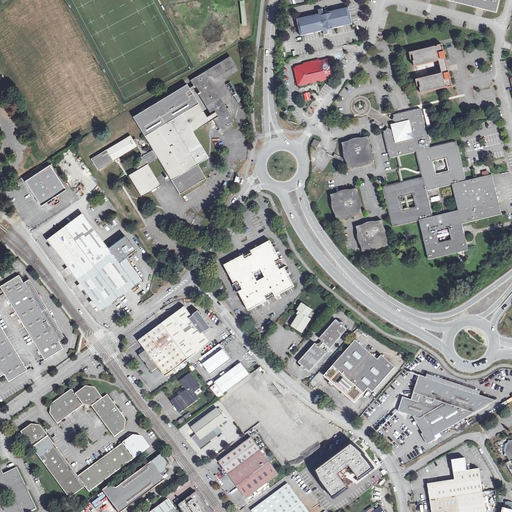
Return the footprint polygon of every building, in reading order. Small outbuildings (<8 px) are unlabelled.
[(446,0),(497,13),(499,0),(446,0)] [(353,24),(349,7),(324,13),(320,14),(297,19),(301,36),(323,31),(328,30),(353,24)] [(436,47),(410,53),(412,62),(414,62),(415,64),(415,67),(440,61),(443,73),(438,75),(424,79),(424,78),(417,80),(418,88),(419,89),(420,88),(422,94),(425,93),(425,92),(441,88),(441,89),(446,88),(446,87),(448,87),(448,88),(453,87),(449,71),(447,71),(446,68),(448,68),(442,45),(438,46),(438,47),(436,47)] [(211,114),(213,119),(219,115),(226,125),(233,120),(225,105),(222,105),(206,79),(206,75),(210,73),(213,73),(215,76),(235,64),(230,56),(190,80),(193,86),(195,88),(211,114)] [(295,70),(298,82),(335,72),(332,61),(331,61),(330,59),(319,62),(319,60),(304,64),(304,65),(296,67),(297,70),(295,70)] [(335,72),(298,82),(299,86),(332,78),(335,72)] [(225,105),(206,75),(206,79),(222,105),(225,105)] [(91,159),(98,170),(116,159),(137,147),(141,153),(137,166),(136,167),(137,170),(128,175),(141,196),(160,185),(148,164),(157,158),(178,193),(204,177),(197,164),(208,157),(192,131),(209,121),(206,117),(191,91),(189,88),(187,84),(133,116),(153,150),(149,152),(142,150),(135,139),(133,140),(130,135),(91,159)] [(310,95),(314,94),(314,89),(308,90),(309,92),(303,93),(304,101),(311,99),(310,95)] [(388,128),(386,131),(383,131),(390,158),(398,156),(416,151),(430,148),(428,139),(426,132),(420,108),(394,115),(394,118),(393,120),(397,123),(394,127),(392,130),(388,128)] [(219,115),(213,119),(219,129),(226,125),(219,115)] [(348,166),(349,169),(351,168),(351,167),(371,162),(372,163),(374,162),(373,160),(372,160),(367,139),(368,139),(368,137),(365,138),(365,139),(345,144),(345,143),(343,143),(343,146),(344,146),(349,166),(348,166)] [(462,166),(456,142),(430,148),(416,151),(423,177),(426,191),(452,184),(466,181),(464,173),(462,166)] [(49,165),(24,181),(41,205),(50,199),(52,202),(51,203),(52,205),(53,204),(54,205),(59,202),(59,200),(58,198),(56,198),(55,196),(65,189),(49,165)] [(459,210),(462,224),(502,214),(492,175),(476,178),(466,181),(452,184),(459,210)] [(402,182),(383,187),(390,214),(393,227),(419,220),(433,217),(426,191),(423,177),(402,182)] [(337,218),(337,220),(339,219),(339,218),(360,214),(362,214),(362,212),(361,212),(356,191),(357,191),(356,189),(354,189),(354,190),(333,195),(333,194),(331,195),(332,197),(337,218)] [(469,250),(465,234),(462,224),(459,210),(433,217),(419,220),(429,260),(469,250)] [(65,265),(100,311),(142,280),(125,258),(135,250),(124,236),(113,245),(108,249),(81,213),(46,239),(64,263),(65,265)] [(363,249),(363,251),(365,251),(365,250),(386,245),(386,246),(388,245),(388,243),(387,243),(382,222),(383,222),(382,220),(379,221),(380,221),(359,227),(359,226),(357,226),(357,228),(358,228),(363,249)] [(231,266),(251,304),(266,296),(267,298),(274,294),(273,292),(288,284),(267,244),(252,252),(251,251),(244,255),(246,258),(231,266)] [(0,285),(0,287),(43,359),(62,348),(58,341),(64,337),(29,279),(23,282),(18,275),(0,285)] [(300,314),(292,326),(296,329),(297,328),(298,329),(298,330),(302,333),(311,318),(308,316),(313,309),(308,306),(307,307),(306,307),(307,306),(303,303),(298,310),(299,311),(298,312),(300,314)] [(162,323),(188,359),(212,342),(204,332),(205,330),(206,331),(211,328),(206,320),(205,321),(204,319),(204,318),(199,311),(194,315),(193,317),(185,306),(162,323)] [(336,320),(320,338),(331,348),(347,329),(344,326),(345,324),(342,322),(341,322),(340,323),(336,320)] [(158,367),(166,376),(171,372),(188,359),(162,323),(150,332),(139,340),(146,350),(139,355),(142,358),(145,362),(146,362),(147,363),(146,364),(152,372),(158,367)] [(0,376),(3,374),(8,382),(27,370),(0,325),(0,376)] [(331,348),(320,338),(315,343),(327,353),(331,348)] [(373,391),(395,366),(381,353),(377,358),(355,338),(341,354),(338,352),(334,356),(337,359),(321,377),(338,392),(339,390),(347,397),(348,396),(355,402),(368,387),(373,391)] [(306,369),(310,372),(327,353),(315,343),(299,362),(302,365),(301,367),(303,369),(305,370),(306,369)] [(220,344),(199,359),(211,374),(231,359),(220,344)] [(241,362),(215,382),(224,394),(250,374),(241,362)] [(175,406),(180,412),(198,399),(194,392),(201,386),(191,373),(181,381),(184,385),(186,384),(189,388),(187,390),(172,401),(175,406)] [(496,400),(420,375),(411,399),(403,397),(398,410),(415,416),(424,434),(422,434),(428,444),(437,439),(435,435),(496,400)] [(313,378),(308,385),(312,388),(317,381),(313,378)] [(49,414),(57,425),(57,424),(71,415),(75,411),(80,407),(82,406),(91,408),(93,411),(100,420),(103,425),(107,429),(113,438),(123,431),(125,421),(106,396),(102,400),(94,389),(85,388),(75,395),(71,390),(51,405),(49,414)] [(296,458),(322,441),(313,428),(308,432),(291,407),(280,414),(277,410),(253,426),(261,437),(279,425),(290,440),(285,443),(296,458)] [(200,438),(195,442),(199,447),(213,437),(221,431),(218,426),(226,420),(220,412),(222,410),(219,408),(218,409),(217,408),(192,427),(197,434),(200,438)] [(178,421),(182,426),(188,422),(184,417),(178,421)] [(30,425),(20,432),(67,499),(83,487),(87,493),(148,449),(140,438),(131,437),(115,449),(88,468),(76,477),(39,426),(30,425)] [(233,479),(265,455),(251,437),(219,461),(233,479)] [(360,479),(374,468),(370,462),(364,455),(365,454),(360,449),(352,442),(315,469),(320,481),(334,498),(348,487),(338,474),(348,467),(349,466),(360,479)] [(106,488),(101,491),(116,511),(121,511),(161,483),(158,478),(165,473),(166,464),(160,455),(115,489),(106,488)] [(279,474),(265,455),(233,479),(246,498),(279,474)] [(428,483),(432,511),(457,511),(460,511),(486,511),(479,468),(467,470),(465,457),(452,459),(455,479),(428,483)] [(0,511),(30,511),(33,511),(34,509),(16,471),(13,470),(1,475),(0,472),(0,511)] [(253,511),(309,511),(288,483),(252,510),(253,511)] [(177,507),(180,511),(209,511),(195,493),(177,507)] [(152,511),(174,511),(167,502),(152,511)] [(511,511),(511,503),(510,503),(509,509),(503,507),(502,511),(511,511)]
